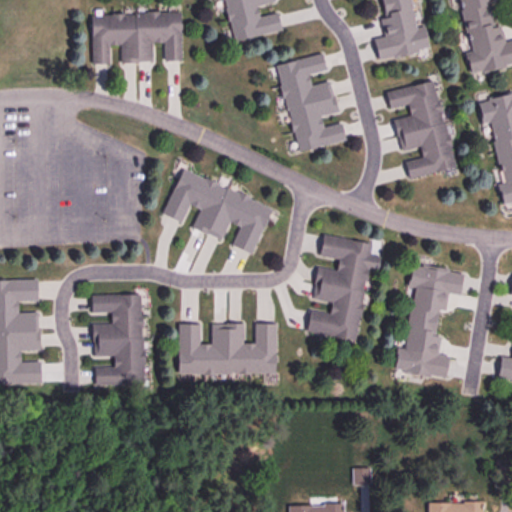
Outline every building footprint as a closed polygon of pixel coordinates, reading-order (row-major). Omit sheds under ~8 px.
[(220,0),(230,42),(279,32),(275,14),(258,18),(255,7),(271,3),(270,0),(220,0)] [(375,0),(383,38),(372,41),(376,60),(426,50),(422,28),(415,29),(409,0),(375,0)] [(456,0),(471,74),(511,65),(511,44),(501,46),(491,0),(456,0)] [(89,14),(90,64),(106,64),(106,46),(118,46),(118,63),(150,62),(150,44),(162,44),(162,61),(179,61),(178,13),(89,14)] [(335,114),(329,82),(310,86),(308,75),(323,72),(320,55),(275,65),(294,152),(343,142),(339,124),(322,128),(319,117),(335,114)] [(399,152),(418,149),(420,159),(403,162),(406,178),(452,168),(433,81),(383,92),(387,109),(405,105),(408,118),(392,121),(399,152)] [(511,93),(476,100),(481,125),(487,124),(503,206),(511,203),(511,93)] [(269,207),(179,171),(160,216),(180,223),(187,206),(198,211),(190,230),(219,242),(226,224),(237,228),(229,247),(250,255),(269,207)] [(304,335),(354,343),(365,270),(376,272),(378,257),(368,256),(370,244),(321,237),(317,257),(335,260),(334,272),(314,269),(309,300),(329,303),(327,315),(307,312),(304,335)] [(461,273),(412,267),(401,349),(396,349),(392,374),(444,380),(447,358),(436,356),(438,337),(434,336),(437,313),(443,313),(446,294),(458,296),(461,273)] [(495,381),(511,383),(511,274),(508,295),(511,294),(511,359),(498,357),(495,381)] [(0,386),(38,386),(38,363),(19,363),(19,351),(37,351),(36,313),(17,313),(17,302),(35,302),(35,280),(0,280),(0,386)] [(143,386),(140,295),(88,296),(88,315),(108,314),(108,325),(90,325),(91,358),(111,357),(111,368),(92,369),(93,388),(143,386)] [(177,326),(176,375),(274,376),(274,325),(252,325),(252,345),(241,345),(241,325),(210,325),(209,346),(198,345),(198,326),(177,326)] [(479,511),(480,502),(426,502),(426,511),(479,511)]
